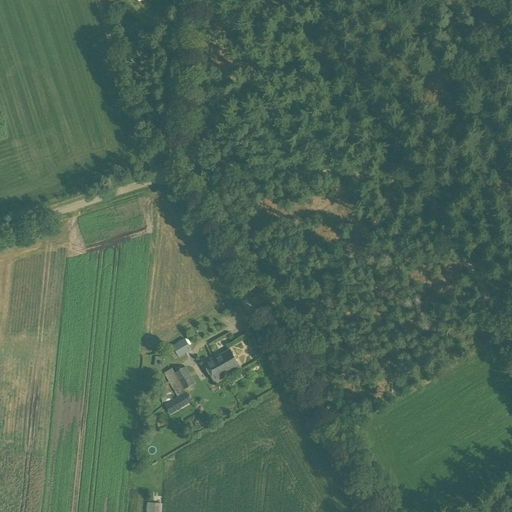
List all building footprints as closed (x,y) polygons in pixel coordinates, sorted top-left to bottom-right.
[(179,358),(192,350),(186,339),(172,346),(173,347),(168,350),(173,359),(178,356),(179,358)] [(213,358),(225,378),(229,376),(229,375),(241,368),(230,350),(218,357),(218,356),(213,358)] [(196,384),(186,366),(175,373),(172,368),(164,374),(177,396),(185,392),(185,391),(196,384)] [(162,403),(166,402),(163,384),(162,377),(157,378),(162,403)] [(176,411),(192,402),(187,392),(170,402),(176,411)] [(161,511),(162,504),(147,503),(145,511),(161,511)]
